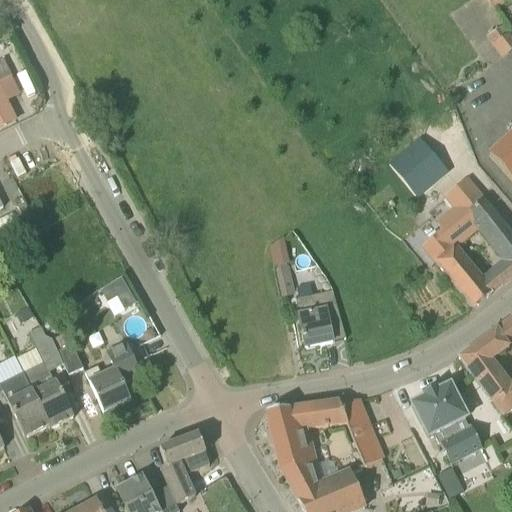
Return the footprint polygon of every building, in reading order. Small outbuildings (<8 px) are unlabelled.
[(508,1),(507,0),(486,0),(494,11),(508,1)] [(497,42),(493,44),(502,58),(511,51),(511,38),(509,34),(504,37),(499,29),(492,34),(497,42)] [(4,61),(3,60),(0,61),(0,81),(1,84),(12,79),(4,61)] [(0,84),(0,126),(17,118),(0,84)] [(511,135),(488,157),(511,183),(511,135)] [(424,167),(433,158),(422,147),(388,184),(411,206),(437,179),(424,167)] [(30,175),(48,168),(39,150),(22,157),(30,175)] [(19,179),(28,176),(23,159),(13,162),(19,179)] [(441,230),(445,234),(424,251),(473,311),(511,279),(511,236),(474,189),(472,190),(465,181),(449,194),(454,199),(440,210),(450,223),(441,230)] [(20,223),(30,217),(21,199),(10,205),(20,223)] [(271,246),(281,298),(297,294),(286,243),(271,246)] [(345,341),(332,294),(295,301),(300,326),(300,327),(304,350),(332,345),(332,344),(345,341)] [(511,320),(458,360),(485,396),(502,419),(511,411),(511,320)] [(44,339),(40,330),(27,336),(44,370),(60,361),(57,354),(51,342),(44,339)] [(57,354),(60,361),(68,377),(83,371),(72,347),(57,354)] [(139,377),(125,347),(113,352),(109,362),(115,373),(102,379),(97,369),(84,375),(103,415),(130,402),(122,385),(139,377)] [(49,431),(73,419),(55,384),(54,385),(48,373),(42,376),(27,375),(24,376),(23,375),(22,376),(47,429),(49,431)] [(47,429),(22,376),(0,386),(0,394),(2,393),(7,404),(6,405),(24,440),(47,429)] [(439,445),(450,468),(482,452),(470,429),(468,430),(465,423),(467,422),(449,388),(411,407),(428,442),(434,439),(438,446),(439,445)] [(355,447),(373,439),(358,402),(332,406),(332,404),(328,405),(328,406),(291,411),(293,429),(305,427),(306,433),(307,433),(347,428),(355,447)] [(280,471),(294,497),(321,486),(307,433),(306,433),(305,427),(293,429),(291,411),(266,414),(280,471)] [(186,477),(189,476),(209,468),(197,437),(159,452),(166,469),(160,472),(176,508),(179,507),(196,498),(186,477)] [(356,465),(361,463),(364,469),(383,461),(373,439),(355,447),(356,449),(351,451),(356,465)] [(437,478),(448,501),(463,494),(454,477),(451,471),(437,478)] [(302,511),(363,511),(365,511),(350,475),(321,487),(321,486),(294,497),(302,511)] [(177,511),(166,490),(151,498),(143,481),(118,493),(127,510),(124,511),(123,511),(177,511)]
